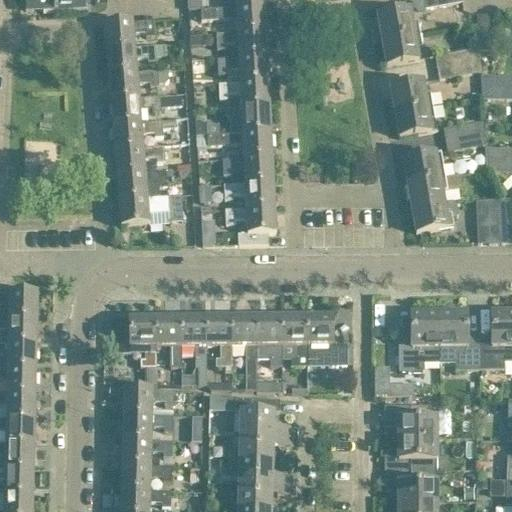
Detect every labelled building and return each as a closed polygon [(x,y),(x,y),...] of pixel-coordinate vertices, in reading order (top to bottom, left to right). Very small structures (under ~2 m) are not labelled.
[(55,13),(54,0),(24,0),(25,14),(55,13)] [(54,0),(55,13),(85,11),(84,0),(54,0)] [(264,10),(263,0),(235,0),(236,12),(264,10)] [(462,6),(460,0),(425,0),(423,1),(425,12),(462,6)] [(264,10),(236,12),(200,13),(201,25),(236,23),(237,37),(265,35),(264,10)] [(382,45),(420,38),(417,25),(412,26),(410,14),(377,20),(382,45)] [(492,55),(489,18),(476,19),(479,53),(479,56),(492,55)] [(146,41),(154,41),(153,25),(103,29),(106,54),(134,52),(133,38),(145,37),(146,41)] [(265,35),(237,37),(215,38),(216,54),(225,53),(225,49),(238,48),(238,62),(267,60),(265,35)] [(422,51),(420,38),(382,45),(386,70),(418,64),(416,53),(422,51)] [(155,50),(134,52),(106,54),(108,79),(136,76),(135,63),(148,62),(148,66),(156,65),(156,61),(164,60),(163,50),(155,50)] [(480,64),(479,56),(479,53),(435,60),(437,72),(480,64)] [(267,60),(238,62),(216,63),(217,79),(226,78),(226,74),(239,74),(240,88),(268,86),(267,60)] [(480,77),(480,64),(437,72),(440,84),(480,77)] [(168,75),(158,76),(157,75),(136,76),(108,79),(110,104),(139,102),(137,88),(149,87),(150,91),(159,90),(159,88),(165,88),(169,84),(168,75)] [(508,92),(508,81),(481,80),(481,92),(508,92)] [(268,86),(240,88),(218,89),(219,104),(228,103),(228,99),(240,98),(241,112),(269,111),(268,86)] [(422,86),(390,92),(394,117),(432,110),(430,97),(424,98),(422,86)] [(507,104),(508,92),(481,92),(482,104),(507,104)] [(181,98),(160,100),(161,112),(182,110),(181,98)] [(160,100),(139,102),(110,104),(112,129),(140,126),(139,113),(151,112),(152,116),(161,115),(161,112),(160,100)] [(436,135),(432,110),(394,117),(399,142),(436,135)] [(269,111),(241,112),(219,113),(220,129),(229,129),(229,124),(241,124),(242,137),(271,136),(269,111)] [(176,132),(175,124),(169,124),(162,125),(140,126),(112,129),(114,154),(143,152),(142,138),(153,137),(154,141),(163,140),(162,133),(176,132)] [(484,138),(483,126),(443,133),(446,145),(484,138)] [(271,136),(242,137),(207,139),(208,155),(243,153),(243,163),(272,161),(271,136)] [(484,150),(484,138),(446,145),(448,156),(484,150)] [(164,150),(143,152),(114,154),(116,179),(145,177),(144,162),(155,161),(156,166),(165,165),(164,150)] [(511,165),(511,153),(484,152),(485,164),(511,165)] [(434,158),(402,163),(407,189),(444,182),(442,168),(436,169),(434,158)] [(272,161),(243,163),(222,164),(222,179),(231,178),(231,175),(244,174),(244,188),(273,187),(272,161)] [(511,177),(511,165),(485,164),(486,177),(511,177)] [(166,175),(145,177),(116,179),(118,205),(159,202),(158,191),(167,190),(166,175)] [(441,195),(447,194),(463,191),(461,179),(444,182),(407,189),(411,213),(443,208),(441,195)] [(273,187),(244,188),(223,189),(224,205),(233,205),(232,201),(245,200),(246,214),(274,212),(273,187)] [(180,200),(159,202),(118,205),(120,231),(149,228),(148,218),(168,217),(169,227),(183,226),(180,200)] [(511,204),(500,205),(502,248),(511,247),(511,204)] [(502,248),(500,205),(488,206),(488,248),(502,248)] [(458,219),(457,215),(455,206),(443,208),(411,213),(416,238),(453,231),(452,220),(458,219)] [(488,248),(488,206),(476,206),(477,230),(477,248),(488,248)] [(274,212),(246,214),(224,215),(225,230),(234,230),(234,226),(246,225),(247,239),(237,239),(238,251),(268,250),(268,238),(276,237),(274,212)] [(0,296),(0,308),(8,309),(8,322),(37,323),(37,297),(0,296)] [(511,365),(511,318),(491,319),(491,349),(479,349),(479,374),(504,374),(504,366),(511,365)] [(440,367),(439,319),(410,320),(411,349),(399,350),(399,375),(423,375),(423,367),(440,367)] [(467,319),(439,319),(440,367),(455,367),(455,375),(479,374),(479,349),(467,349),(467,319)] [(332,320),(306,321),(307,370),(316,370),(347,370),(346,349),(332,349),(332,320)] [(256,371),(256,362),(256,321),(231,322),(231,350),(246,350),(245,396),(257,395),(256,388),(255,388),(256,371)] [(282,370),(281,354),(281,321),(256,321),(256,362),(266,362),(266,371),(282,370)] [(307,370),(306,321),(281,321),(281,354),(295,354),(295,363),(291,363),(291,370),(307,370)] [(37,323),(8,322),(0,322),(0,333),(7,334),(7,348),(36,349),(37,323)] [(155,372),(155,351),(155,322),(110,323),(110,358),(131,358),(131,351),(144,351),(144,363),(140,363),(140,372),(155,372)] [(181,371),(181,351),(180,322),(155,322),(155,351),(170,351),(170,372),(181,371)] [(206,371),(206,350),(205,322),(180,322),(181,351),(190,351),(190,371),(196,371),(197,391),(206,391),(205,371),(206,371)] [(231,371),(231,350),(231,322),(205,322),(206,350),(219,350),(219,363),(216,363),(216,371),(231,371)] [(389,330),(376,331),(376,343),(390,342),(389,330)] [(36,349),(7,348),(0,347),(0,358),(7,359),(7,373),(35,373),(36,349)] [(35,373),(7,373),(0,372),(0,384),(6,384),(6,398),(35,399),(35,373)] [(389,372),(374,372),(374,383),(389,383),(389,372)] [(282,387),(256,388),(257,395),(282,395),(282,387)] [(173,395),(123,394),(123,419),(152,420),(152,406),(164,407),(164,411),(173,411),(173,395)] [(35,399),(6,398),(0,397),(0,409),(6,409),(6,423),(34,424),(35,399)] [(237,416),(241,416),(240,440),(292,441),(292,431),(279,431),(279,436),(273,435),(273,416),(279,416),(279,404),(235,403),(235,413),(237,416)] [(426,410),(384,410),(384,431),(398,432),(398,443),(436,443),(436,423),(426,423),(426,410)] [(173,420),(152,420),(123,419),(122,444),(151,445),(152,431),(163,432),(163,436),(172,436),(173,420)] [(34,424),(6,423),(0,422),(0,434),(5,435),(5,449),(34,450),(34,424)] [(291,451),(292,441),(240,440),(240,454),(227,454),(227,464),(272,465),(272,446),(278,446),(278,451),(291,451)] [(436,464),(436,443),(398,443),(398,454),(382,454),(382,455),(384,455),(384,475),(436,475),(436,464)] [(151,445),(122,444),(121,470),(150,470),(151,457),(163,457),(163,461),(171,461),(172,446),(151,445)] [(34,450),(5,449),(0,448),(0,459),(5,460),(4,474),(33,475),(34,450)] [(271,484),(272,465),(227,464),(226,477),(239,477),(239,489),(290,491),(290,480),(277,479),(277,484),(271,484)] [(171,471),(150,470),(121,470),(121,495),(150,496),(150,481),(162,482),(162,486),(171,486),(171,471)] [(33,475),(4,474),(0,473),(0,484),(4,485),(4,499),(33,499),(33,475)] [(436,486),(436,475),(384,475),(384,495),(398,495),(398,507),(436,506),(436,486)] [(475,485),(475,493),(489,493),(490,485),(475,485)] [(290,500),(290,491),(239,489),(238,511),(270,511),(271,495),(277,495),(277,500),(290,500)] [(171,496),(150,496),(121,495),(120,511),(149,511),(150,507),(162,507),(162,511),(170,511),(171,496)] [(32,511),(33,499),(4,499),(0,498),(0,509),(4,510),(3,511),(32,511)]
